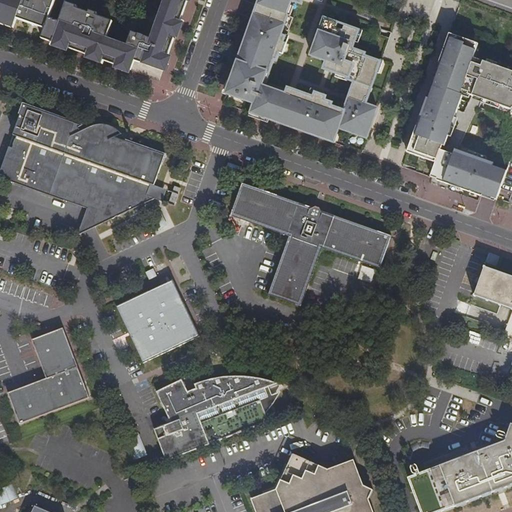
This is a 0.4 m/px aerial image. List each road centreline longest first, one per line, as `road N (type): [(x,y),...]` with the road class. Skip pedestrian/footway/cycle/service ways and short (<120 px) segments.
road 1 (unclassified): [(511,240),(176,120)]
road 2 (unclassified): [(176,120),(0,57)]
road 3 (residential): [(220,0),(176,120)]
